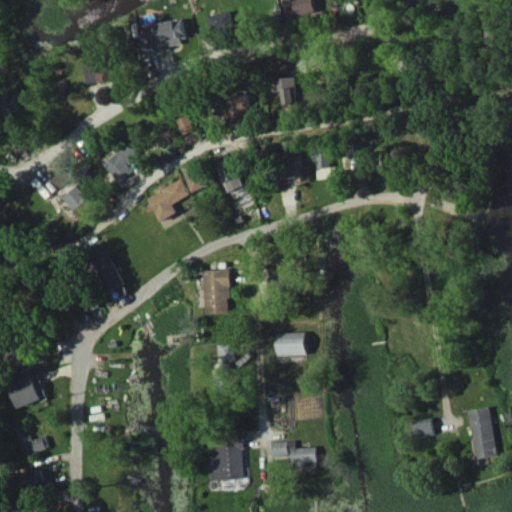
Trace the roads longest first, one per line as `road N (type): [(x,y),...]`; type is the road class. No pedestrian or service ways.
road 1 (residential): [(450,418),(417,188),(396,182),(212,242),(95,324),(85,340)]
road 2 (residential): [(24,165),(161,77),(225,53),(359,34),(382,43),(424,120)]
road 3 (residential): [(424,120),(362,115),(268,123),(187,145),(73,242),(0,264)]
road 4 (residential): [(241,231),(253,264),(264,433)]
road 5 (residential): [(85,340),(78,354),(73,511)]
